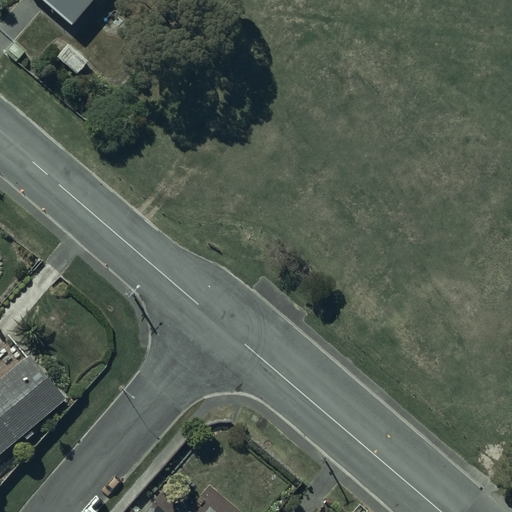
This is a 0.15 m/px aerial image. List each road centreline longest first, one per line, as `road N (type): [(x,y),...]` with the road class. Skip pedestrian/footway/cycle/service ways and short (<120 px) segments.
road 1 (tertiary): [(0,133),(220,323)]
road 2 (tertiary): [(220,323),(440,511)]
road 3 (residential): [(220,323),(56,511)]
